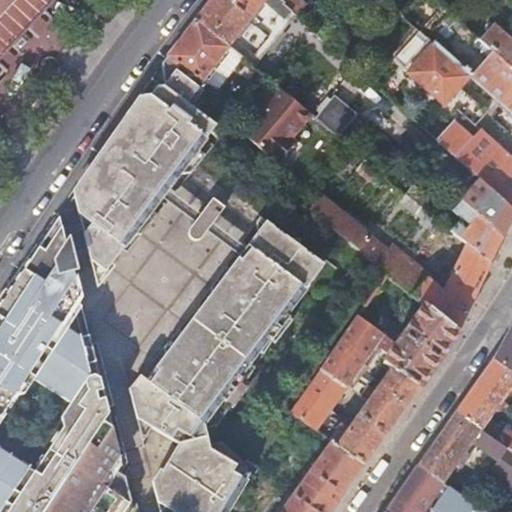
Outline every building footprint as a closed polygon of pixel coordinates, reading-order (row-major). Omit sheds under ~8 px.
[(0,0),(0,63),(56,0),(0,0)] [(251,27),(255,22),(228,0),(211,0),(197,19),(229,46),(247,24),(251,27)] [(289,26),(298,16),(286,4),(281,0),(228,0),(255,22),(258,19),(254,15),(265,1),(278,12),(276,15),(289,26)] [(300,0),(289,0),(286,4),(298,16),(307,6),(300,0)] [(511,64),(472,30),(451,12),(428,38),(435,43),(473,77),(511,111),(511,64)] [(483,18),(472,30),(511,64),(511,39),(494,24),(492,26),(483,18)] [(229,46),(197,19),(169,57),(204,81),(229,46)] [(473,77),(435,43),(408,74),(432,94),(429,98),(434,103),(437,99),(446,107),(473,77)] [(202,83),(204,81),(169,57),(74,190),(91,261),(106,272),(134,236),(142,235),(159,216),(153,211),(180,175),(192,174),(207,155),(199,150),(217,126),(191,108),(206,86),(202,83)] [(284,156),(317,111),(283,87),(250,132),(284,156)] [(337,94),(320,115),(342,132),(359,111),(337,94)] [(257,146),(229,124),(219,136),(248,160),(257,146)] [(511,207),(511,161),(480,133),(473,142),(454,125),(439,142),(484,182),(511,207)] [(506,238),(511,223),(511,207),(484,182),(466,203),(506,238)] [(506,238),(466,203),(463,201),(455,212),(472,227),(469,232),(458,224),(453,232),(468,245),(445,293),(430,281),(432,278),(393,246),(389,252),(324,195),(311,212),(389,276),(401,286),(425,306),(459,332),(506,238)] [(225,209),(213,199),(190,230),(189,233),(190,236),(191,238),(193,240),(196,241),(199,240),(202,239),(204,237),(225,209)] [(0,511),(128,511),(53,211),(5,280),(0,288),(0,511)] [(158,504),(171,511),(228,511),(251,474),(248,471),(250,468),(223,443),(210,445),(208,436),(206,429),(218,426),(231,407),(234,409),(252,385),(248,382),(257,368),(251,364),(260,352),(264,355),(272,342),(276,344),(294,320),(287,316),(325,266),(300,247),(300,240),(289,240),(261,218),(257,223),(258,234),(231,270),(227,267),(211,287),(212,295),(184,332),(179,331),(165,347),(165,357),(146,380),(141,376),(130,389),(137,420),(178,444),(163,471),(160,469),(153,481),(158,504)] [(401,286),(389,276),(360,319),(374,328),(401,286)] [(392,334),(388,339),(398,346),(391,356),(385,364),(393,369),(421,388),(459,332),(425,306),(402,339),(398,337),(397,338),(392,334)] [(374,328),(360,319),(292,415),(333,442),(366,465),(421,388),(393,369),(350,431),(328,415),(377,344),(391,356),(398,346),(388,339),(374,328)] [(511,325),(494,360),(511,373),(511,325)] [(511,451),(511,373),(494,360),(456,413),(511,451)] [(511,482),(511,451),(456,413),(419,466),(444,483),(459,461),(463,463),(466,459),(462,456),(472,442),(498,460),(492,469),(511,482)] [(333,511),(366,465),(333,442),(282,511),(333,511)] [(429,511),(448,486),(444,483),(419,466),(385,511),(429,511)] [(484,511),(448,486),(429,511),(484,511)]
